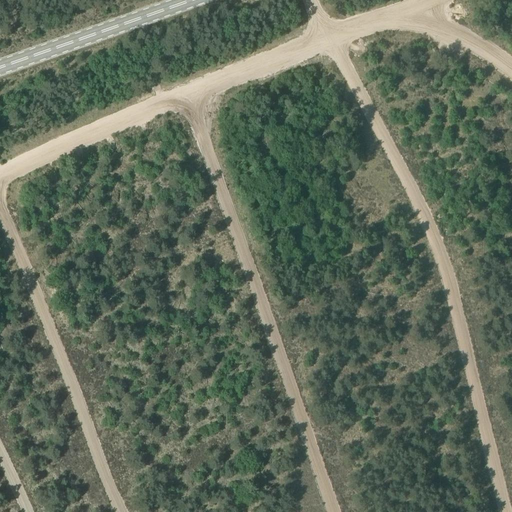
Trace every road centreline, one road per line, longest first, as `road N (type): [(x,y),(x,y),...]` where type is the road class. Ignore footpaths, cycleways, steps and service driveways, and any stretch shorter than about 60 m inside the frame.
road 1 (unknown): [(308,0),(438,250),(505,511)]
road 2 (track): [(0,173),(425,0)]
road 3 (unknown): [(186,95),(332,511)]
road 4 (unknown): [(120,511),(0,210)]
road 5 (unknown): [(407,7),(511,74)]
